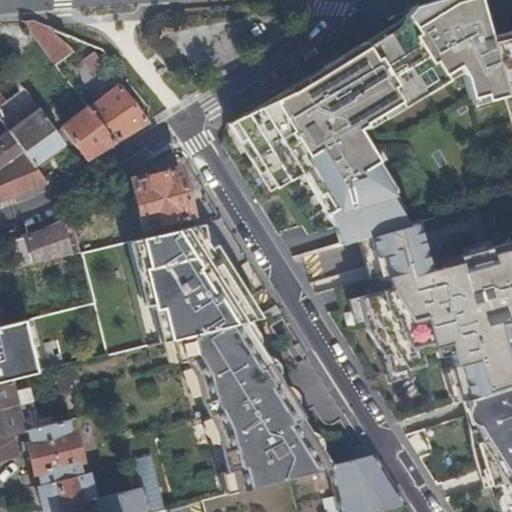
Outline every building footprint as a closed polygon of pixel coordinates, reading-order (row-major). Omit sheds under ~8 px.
[(511,37),(490,44),(487,36),(476,0),(461,0),(442,6),(440,1),(412,10),(393,32),(365,49),(364,46),(322,72),(324,74),(290,94),(288,92),(246,118),(247,120),(230,130),(250,161),(255,158),(272,184),(275,189),(301,173),(335,228),(340,246),(367,239),(407,228),(399,216),(384,192),(389,188),(353,131),(361,125),(360,124),(396,101),(399,106),(425,90),(422,84),(453,65),(457,70),(463,78),(469,99),(470,99),(483,95),(485,102),(504,96),(511,94),(511,37)] [(22,21),(55,64),(73,49),(61,32),(35,20),(22,21)] [(490,44),(511,37),(511,29),(487,36),(490,44)] [(422,84),(425,90),(457,70),(453,65),(422,84)] [(90,109),(115,142),(147,122),(120,86),(90,109)] [(0,106),(9,100),(0,88),(0,106)] [(34,165),(64,144),(25,89),(9,100),(0,106),(0,118),(10,132),(34,165)] [(483,95),(470,99),(472,106),(485,102),(483,95)] [(364,129),(399,106),(396,101),(360,124),(361,125),(364,129)] [(62,127),(87,159),(115,142),(90,109),(88,108),(62,127)] [(0,118),(0,138),(10,132),(0,118)] [(0,201),(1,202),(47,183),(34,165),(10,132),(0,138),(0,201)] [(255,158),(250,161),(270,192),(275,189),(255,158)] [(180,168),(132,180),(144,228),(192,216),(180,168)] [(405,212),(389,188),(384,192),(399,216),(405,212)] [(45,231),(26,236),(34,264),(72,254),(62,220),(45,231)] [(134,239),(146,290),(230,269),(201,223),(134,239)] [(511,511),(511,351),(507,353),(502,339),(509,337),(507,329),(511,327),(511,241),(456,258),(458,264),(429,272),(421,248),(428,246),(422,224),(407,228),(367,239),(379,280),(386,278),(389,288),(382,290),(357,298),(367,330),(383,356),(387,355),(392,374),(421,365),(418,353),(446,344),(453,366),(449,367),(454,386),(462,385),(466,399),(460,401),(465,417),(469,416),(478,443),(471,446),(477,473),(484,471),(490,487),(497,485),(505,509),(511,507),(511,511)] [(146,290),(134,239),(126,241),(138,291),(146,290)] [(182,338),(232,325),(240,323),(253,320),(255,320),(244,301),(248,298),(230,269),(146,290),(150,305),(159,343),(174,339),(182,338)] [(389,288),(386,278),(379,280),(382,290),(389,288)] [(146,290),(138,291),(142,306),(150,305),(146,290)] [(248,298),(244,301),(255,320),(261,318),(248,298)] [(20,321),(26,346),(33,344),(27,319),(20,321)] [(260,331),(253,320),(240,323),(255,348),(261,343),(260,341),(260,331)] [(20,321),(0,326),(0,382),(12,379),(33,374),(26,346),(20,321)] [(240,323),(232,325),(182,338),(186,360),(195,376),(198,388),(262,373),(269,371),(260,356),(255,348),(240,323)] [(502,339),(507,353),(511,351),(511,345),(509,337),(502,339)] [(186,360),(182,338),(174,339),(179,361),(186,360)] [(269,371),(279,369),(279,366),(278,361),(275,358),(272,355),(268,355),(266,351),(260,356),(269,371)] [(57,368),(64,395),(78,392),(71,365),(57,368)] [(278,372),(279,369),(269,371),(274,378),(279,375),(278,372)] [(274,378),(269,371),(262,373),(282,454),(288,478),(306,473),(321,469),(292,418),(296,415),(292,409),(278,386),(274,378)] [(282,454),(262,373),(198,388),(200,399),(216,435),(225,473),(230,472),(236,492),(268,483),(263,459),(282,454)] [(0,410),(32,403),(28,388),(15,391),(12,379),(0,382),(0,410)] [(283,383),(278,386),(292,409),(297,405),(295,403),(297,399),(296,395),(296,392),(290,387),(285,385),(283,383)] [(0,437),(21,433),(26,431),(38,428),(32,403),(0,410),(0,437)] [(321,469),(328,468),(296,415),(292,418),(321,469)] [(37,485),(44,511),(93,499),(96,499),(90,472),(82,474),(69,420),(38,428),(26,431),(39,485),(37,485)] [(0,437),(0,456),(18,453),(15,442),(23,441),(21,433),(0,437)] [(372,455),(365,445),(348,450),(351,461),(372,455)] [(288,478),(282,454),(263,459),(268,483),(288,478)] [(372,455),(351,461),(328,468),(339,511),(376,511),(403,505),(372,455)] [(133,461),(140,488),(146,511),(158,511),(163,511),(150,457),(133,461)] [(230,472),(225,473),(219,475),(224,495),(236,492),(230,472)] [(93,499),(95,511),(146,511),(140,488),(138,489),(96,499),(93,499)]
